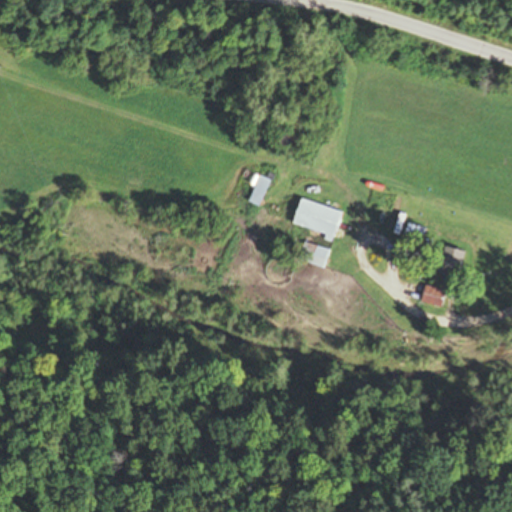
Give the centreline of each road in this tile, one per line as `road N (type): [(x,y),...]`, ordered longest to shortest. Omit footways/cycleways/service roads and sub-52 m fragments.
road 1 (residential): [(511,324),(473,339),(397,322),(297,239),(268,174),(274,1)]
road 2 (residential): [(511,61),(362,14),(264,0)]
